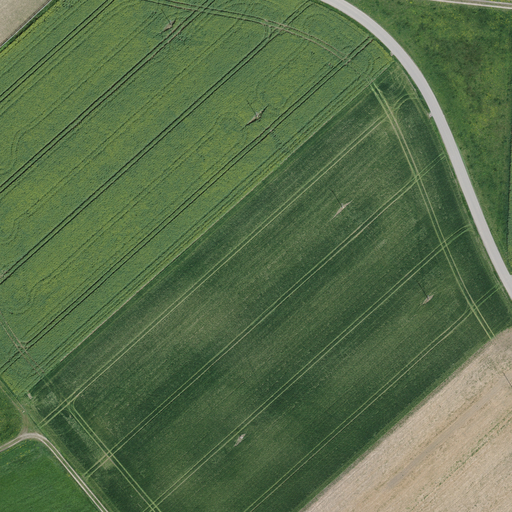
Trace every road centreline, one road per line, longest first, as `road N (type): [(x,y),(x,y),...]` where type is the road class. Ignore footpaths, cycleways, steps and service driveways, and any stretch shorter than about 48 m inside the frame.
road 1 (unclassified): [(511,289),(410,66),(333,0)]
road 2 (track): [(0,451),(36,433),(102,511)]
